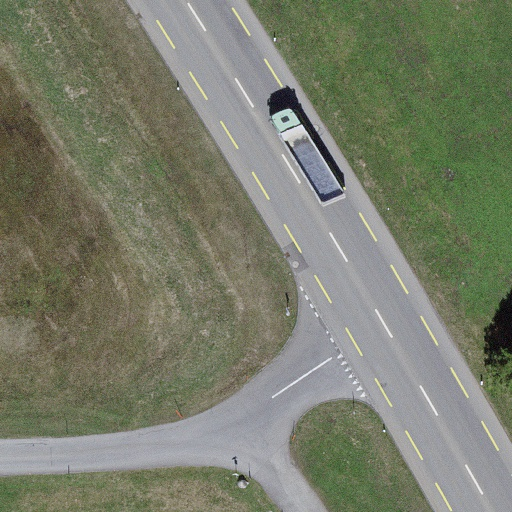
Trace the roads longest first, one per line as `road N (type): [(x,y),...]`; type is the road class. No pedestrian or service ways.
road 1 (secondary): [(183,0),(384,327)]
road 2 (residential): [(237,427),(185,446),(112,456),(0,458)]
road 3 (secondary): [(384,327),(491,511)]
road 4 (residential): [(237,427),(384,327)]
